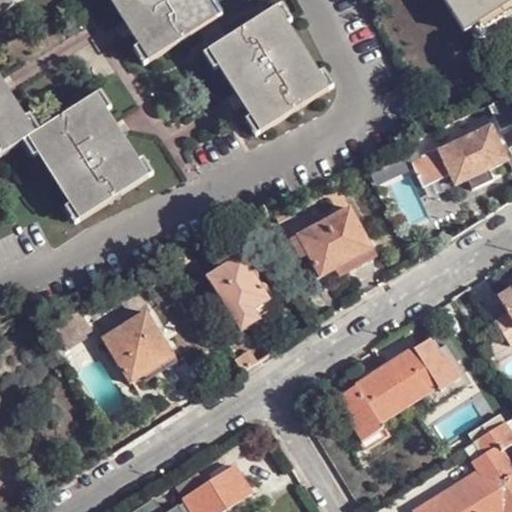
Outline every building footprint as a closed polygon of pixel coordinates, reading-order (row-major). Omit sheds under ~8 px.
[(0,0),(0,16),(20,4),(17,0),(0,0)] [(207,5),(204,0),(110,0),(139,47),(151,64),(218,21),(207,5)] [(511,0),(444,0),(466,33),(480,24),(511,3),(511,0)] [(213,1),(207,5),(218,21),(224,17),(213,1)] [(511,10),(511,3),(480,24),(483,29),(511,10)] [(284,6),(279,10),(289,27),(295,22),(284,6)] [(279,10),(211,52),(222,69),(253,119),(264,135),(330,91),(320,77),(289,27),(279,10)] [(145,67),(151,64),(139,47),(135,51),(145,67)] [(222,69),(211,52),(204,57),(216,73),(222,69)] [(327,72),(320,77),(330,91),(337,88),(327,72)] [(0,159),(24,144),(30,141),(36,136),(25,120),(0,79),(0,159)] [(511,98),(510,95),(488,105),(501,130),(511,123),(511,98)] [(104,97),(98,100),(107,114),(113,109),(104,97)] [(30,141),(39,156),(72,207),(82,222),(148,179),(139,164),(107,114),(98,100),(42,133),(36,136),(30,141)] [(31,117),(25,120),(36,136),(42,133),(31,117)] [(264,135),(253,119),(247,124),(256,139),(264,135)] [(510,160),(492,125),(412,165),(424,191),(452,176),(457,187),(470,181),(474,191),(496,180),(490,170),(510,160)] [(30,141),(24,144),(32,160),(39,156),(30,141)] [(145,160),(139,164),(148,179),(154,175),(145,160)] [(82,222),(72,207),(65,211),(75,226),(82,222)] [(372,249),(373,248),(350,208),(301,236),(311,251),(307,254),(320,278),(322,278),(337,269),(335,266),(370,246),(372,249)] [(377,255),(373,248),(372,249),(370,246),(335,266),(337,269),(340,274),(341,275),(377,255)] [(277,311),(264,292),(264,290),(263,283),(259,277),(252,274),(242,258),(212,278),(245,332),(277,311)] [(511,287),(498,296),(507,312),(511,319),(511,287)] [(104,340),(133,383),(134,383),(138,380),(176,355),(148,312),(104,340)] [(511,319),(507,312),(496,319),(511,344),(511,343),(511,319)] [(386,367),(408,403),(437,384),(441,391),(459,379),(446,357),(445,356),(442,358),(430,339),(386,367)] [(381,420),(408,403),(386,367),(343,394),(352,410),(354,412),(349,416),(351,417),(365,438),(385,426),(381,420)] [(511,444),(511,430),(505,419),(472,440),(483,456),(489,465),(480,471),(415,511),(499,511),(504,509),(505,511),(511,511),(511,462),(504,450),(511,444)] [(385,426),(365,438),(370,445),(389,433),(385,426)] [(489,465),(483,456),(474,461),(480,471),(489,465)] [(171,511),(164,511),(156,500),(136,511),(225,511),(254,494),(235,465),(206,485),(198,473),(177,487),(186,502),(171,511)]
